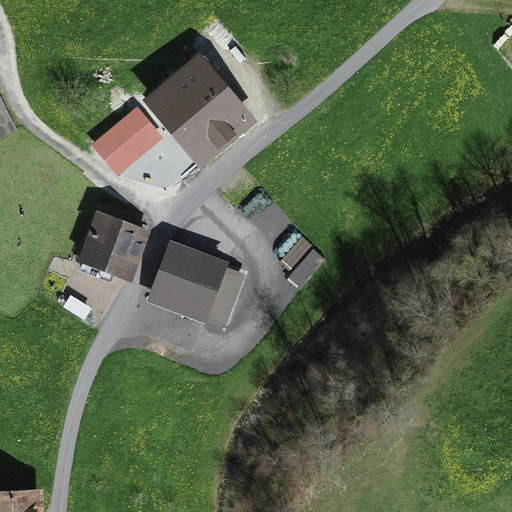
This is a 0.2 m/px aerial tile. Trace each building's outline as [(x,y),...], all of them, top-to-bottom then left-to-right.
[(208,71),(161,111),(211,171),(258,131),(208,71)] [(0,94),(0,139),(17,132),(0,94)] [(145,239),(99,221),(80,267),(127,285),(145,239)] [(229,269),(172,248),(154,298),(211,319),(229,269)] [(40,511),(41,496),(0,495),(0,511),(40,511)]
